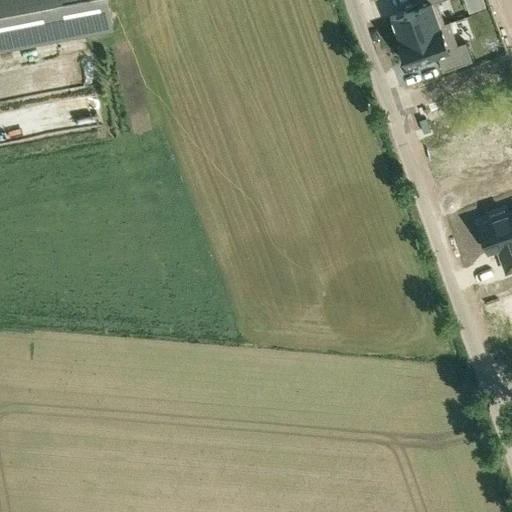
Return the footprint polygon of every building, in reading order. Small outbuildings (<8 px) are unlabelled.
[(0,0),(0,51),(61,40),(113,29),(107,0),(0,0)] [(445,23),(444,22),(437,1),(438,0),(418,0),(405,5),(407,10),(391,15),(399,39),(445,23)] [(483,0),(466,0),(470,11),(486,6),(483,0)] [(445,23),(399,39),(408,62),(424,57),(425,61),(438,57),(443,70),(472,59),(465,41),(457,43),(449,20),(444,22),(445,23)] [(168,33),(142,33),(141,74),(167,74),(168,33)] [(0,125),(2,140),(83,129),(80,109),(0,120),(0,125)] [(447,148),(459,147),(458,122),(446,122),(447,148)] [(498,246),(500,252),(506,270),(511,268),(511,210),(506,213),(504,209),(489,215),(491,219),(478,223),(488,250),(498,246)]
